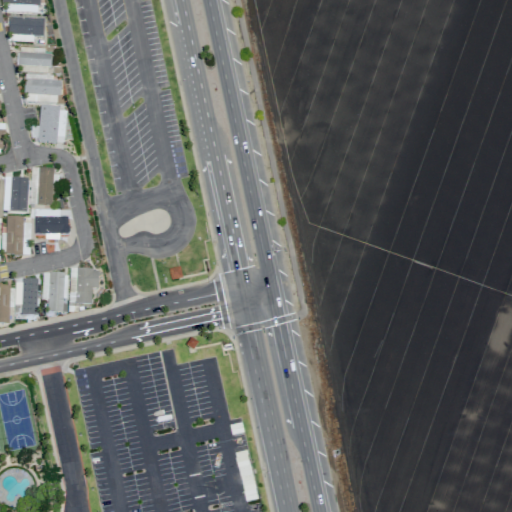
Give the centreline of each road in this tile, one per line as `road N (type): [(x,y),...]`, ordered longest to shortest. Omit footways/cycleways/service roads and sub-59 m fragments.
road 1 (track): [(360,511),(251,0)]
road 2 (secondary): [(180,0),(288,511)]
road 3 (secondary): [(318,511),(210,0)]
road 4 (residential): [(0,365),(275,301)]
road 5 (residential): [(269,278),(0,339)]
road 6 (track): [(299,220),(511,296)]
